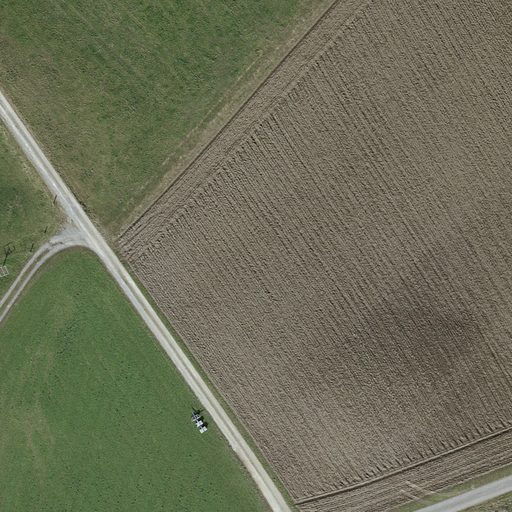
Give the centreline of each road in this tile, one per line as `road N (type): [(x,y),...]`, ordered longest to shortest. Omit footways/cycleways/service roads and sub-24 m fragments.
road 1 (track): [(291,511),(0,111)]
road 2 (track): [(90,230),(0,343)]
